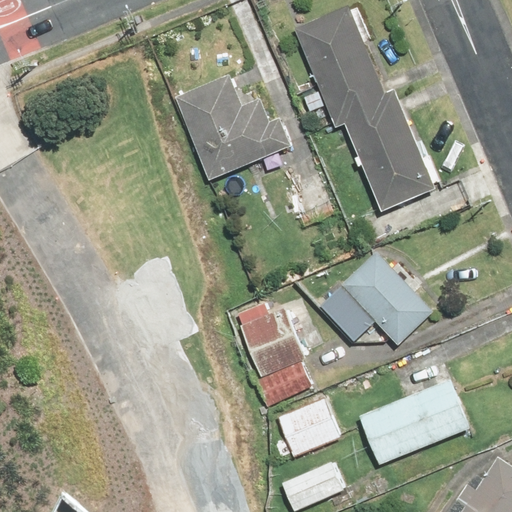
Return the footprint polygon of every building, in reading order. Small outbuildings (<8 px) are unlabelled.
[(363,1),(303,26),(346,128),(358,123),(392,204),(447,182),(404,79),(397,83),(363,1)] [(183,95),(217,176),(300,142),(276,83),(255,91),(246,69),(183,95)] [(330,162),(290,178),(310,227),(350,211),(330,162)] [(384,242),(347,280),(408,341),(446,303),(384,242)] [(293,289),(244,308),(278,397),(327,378),(293,289)] [(463,371),(367,407),(387,462),(483,425),(463,371)] [(331,390),(282,409),(300,455),(349,437),(331,390)] [(511,511),(511,457),(501,451),(464,511),(511,511)] [(343,455),(290,478),(303,507),(355,484),(343,455)]
